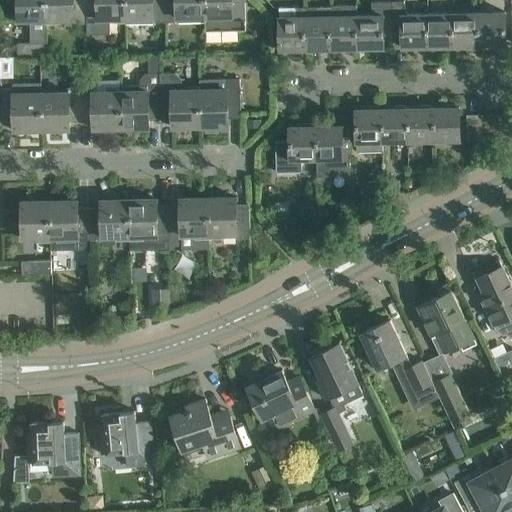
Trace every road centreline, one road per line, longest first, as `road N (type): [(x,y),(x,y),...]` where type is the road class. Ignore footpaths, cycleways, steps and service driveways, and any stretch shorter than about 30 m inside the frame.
road 1 (tertiary): [(0,370),(77,366),(170,347),(511,181)]
road 2 (residential): [(252,162),(0,164)]
road 3 (residential): [(276,84),(511,81)]
